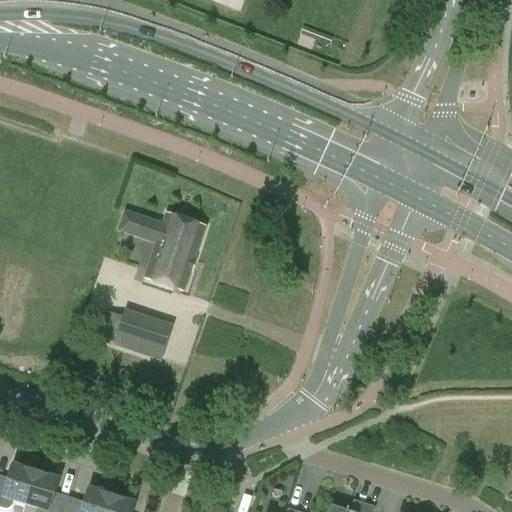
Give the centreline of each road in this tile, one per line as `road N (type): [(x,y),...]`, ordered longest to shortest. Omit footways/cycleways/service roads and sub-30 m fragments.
road 1 (primary): [(394,133),(125,25),(58,13),(0,14)]
road 2 (primary): [(0,42),(121,71),(293,137),(376,179)]
road 3 (unclassified): [(376,179),(314,400)]
road 4 (unclassified): [(314,400),(345,357),(413,198)]
road 5 (residential): [(476,511),(315,455),(283,426)]
road 6 (unclassified): [(186,453),(0,394)]
road 7 (unclassified): [(432,150),(459,55),(462,0)]
road 8 (unclassified): [(459,0),(394,133)]
